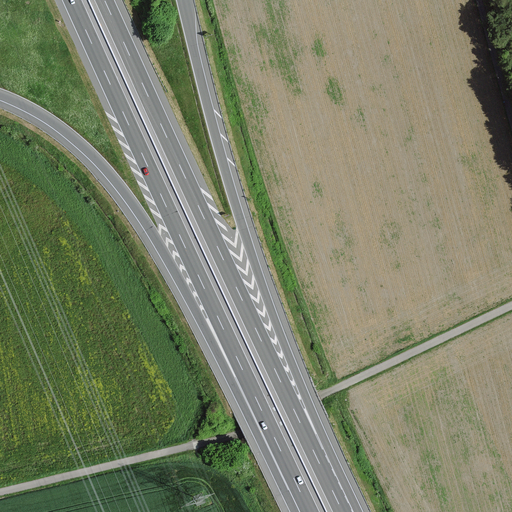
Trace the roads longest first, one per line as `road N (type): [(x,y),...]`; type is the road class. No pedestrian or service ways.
road 1 (motorway): [(71,0),(308,511)]
road 2 (motorway): [(0,95),(60,128),(134,206),(283,490),(306,511)]
road 3 (motorway): [(326,478),(104,0)]
road 4 (motorway): [(326,478),(226,174),(184,0)]
